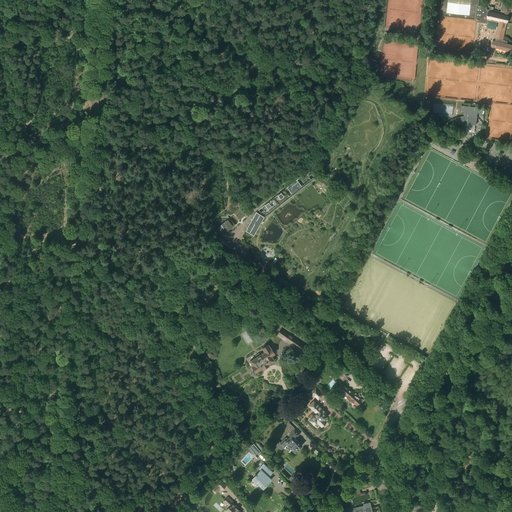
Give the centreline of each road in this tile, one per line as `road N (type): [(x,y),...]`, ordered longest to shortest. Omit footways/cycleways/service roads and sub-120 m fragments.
road 1 (residential): [(249,214),(237,238),(251,264),(399,392),(401,411)]
road 2 (unknown): [(265,371),(280,370),(279,382),(294,395),(336,353),(399,408)]
road 3 (unclassified): [(425,397),(446,375),(511,255)]
